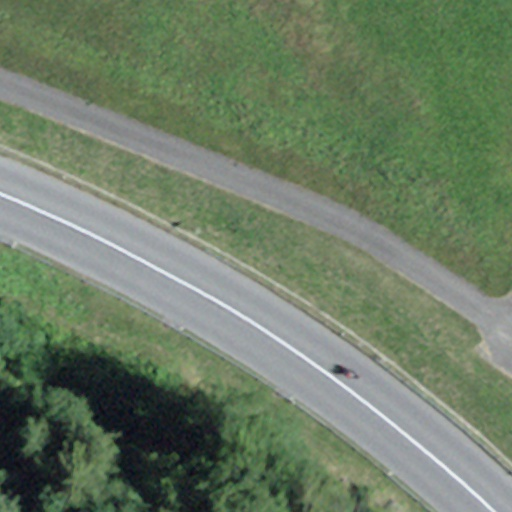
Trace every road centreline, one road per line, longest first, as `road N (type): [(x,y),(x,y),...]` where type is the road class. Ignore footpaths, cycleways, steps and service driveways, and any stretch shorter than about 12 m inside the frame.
road 1 (secondary): [(0,201),(63,224),(247,322),(423,448),(492,511)]
road 2 (track): [(511,330),(353,220),(0,75)]
